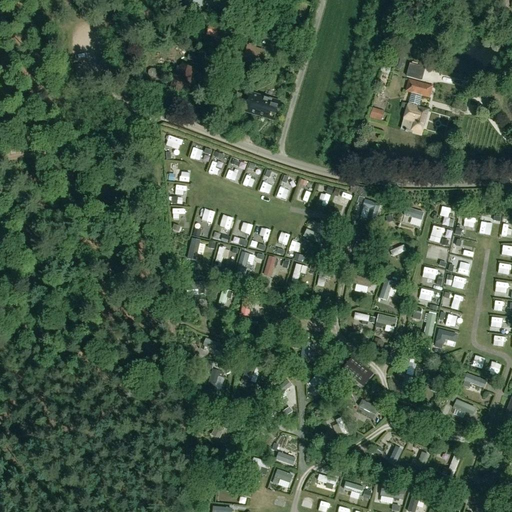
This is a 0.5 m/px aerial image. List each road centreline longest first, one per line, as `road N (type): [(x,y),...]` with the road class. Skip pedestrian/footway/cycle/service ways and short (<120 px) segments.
road 1 (track): [(122,0),(128,91),(150,140),(188,511)]
road 2 (unclassified): [(511,182),(380,182),(323,172),(134,108)]
road 3 (track): [(466,441),(398,423),(382,380),(357,349),(282,296),(220,274)]
road 4 (track): [(134,108),(99,86),(84,19),(122,15)]
road 5 (track): [(0,157),(144,125)]
road 6 (track): [(298,491),(309,470),(360,444),(393,414)]
